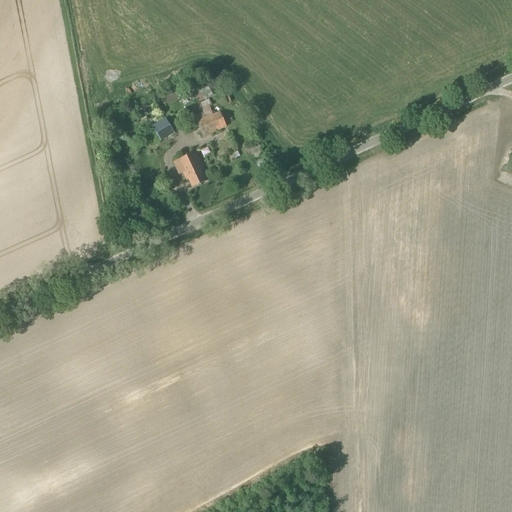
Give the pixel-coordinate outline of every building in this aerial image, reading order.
[(189,87),(198,104),(213,96),(204,79),(189,87)] [(198,122),(204,137),(226,127),(220,112),(212,116),(208,106),(211,105),(208,100),(191,108),(198,122)] [(151,128),(160,143),(174,134),(165,119),(151,128)] [(277,121),(272,127),(282,137),(287,131),(277,121)] [(243,150),(249,162),(264,155),(258,143),(243,150)] [(236,158),(242,156),(239,148),(233,150),(236,158)] [(188,179),(192,188),(206,181),(201,170),(203,169),(196,153),(178,161),(186,180),(188,179)]
